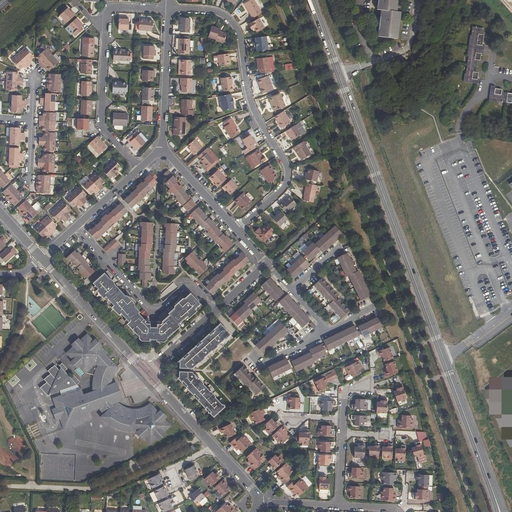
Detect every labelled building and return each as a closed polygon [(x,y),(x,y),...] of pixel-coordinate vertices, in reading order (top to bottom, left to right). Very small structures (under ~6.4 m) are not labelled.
[(247,0),(243,3),(252,18),(261,12),(253,0),(247,0)] [(377,0),(376,8),(377,8),(380,9),(377,35),(397,37),(401,11),(397,10),(397,0),(377,0)] [(59,15),(66,23),(75,15),(72,12),(71,12),(67,8),(59,15)] [(82,24),(76,18),(65,28),(70,35),(72,33),(75,36),(83,29),(80,26),(82,24)] [(129,19),(124,18),(125,20),(119,19),(118,30),(128,30),(129,19)] [(189,18),(180,18),(179,32),(188,32),(189,18)] [(264,27),(258,18),(248,23),(251,28),(253,27),(256,32),(264,27)] [(143,21),(139,21),(139,30),(152,30),(153,20),(143,20),(143,21)] [(215,40),(223,43),(226,35),(217,32),(218,30),(218,29),(211,26),(207,36),(215,39),(215,40)] [(463,81),(479,82),(479,79),(478,79),(479,72),(478,71),(478,69),(476,69),(477,62),(479,62),(480,59),(481,59),(481,53),(483,53),(484,45),(482,45),(484,34),(483,34),(483,31),(481,31),(482,27),(473,26),(471,35),(470,35),(467,54),(468,55),(466,74),(464,73),(463,81)] [(268,50),(266,36),(255,38),(256,42),(257,47),(258,52),(268,50)] [(188,47),(192,47),(192,40),(189,40),(189,39),(178,38),(177,53),(188,53),(188,47)] [(92,52),(93,44),(83,44),(82,57),(94,57),(94,52),(92,52)] [(38,62),(40,65),(51,55),(45,48),(44,49),(42,46),(38,49),(41,52),(36,56),(38,59),(40,60),(39,61),(38,62)] [(29,59),(30,58),(33,56),(25,47),(18,53),(12,59),(20,68),(22,66),(24,64),(25,66),(26,67),(28,64),(31,61),(30,61),(29,59)] [(154,47),(143,47),(143,59),(153,59),(153,56),(155,56),(155,52),(154,51),(154,47)] [(129,61),(129,51),(121,51),(121,49),(114,49),(113,60),(129,61)] [(46,67),(49,70),(57,62),(51,55),(40,65),(43,68),(44,67),(45,66),(46,67)] [(229,66),(228,60),(228,55),(218,56),(220,67),(229,66)] [(259,70),(260,74),(269,73),(267,57),(256,59),(257,63),(258,63),(258,66),(257,66),(258,70),(259,70)] [(92,65),(92,60),(81,60),(81,64),(81,73),(91,73),(92,65)] [(189,75),(190,60),(181,60),(180,75),(189,75)] [(22,77),(19,77),(18,76),(18,75),(18,71),(7,71),(7,80),(6,89),(17,89),(17,86),(17,84),(19,84),(22,84),(22,80),(22,77)] [(153,75),(154,75),(154,71),(142,71),(142,81),(153,82),(153,78),(153,75)] [(49,73),(49,77),(49,79),(47,79),(47,82),(46,86),(48,86),(48,87),(48,91),(53,91),(59,92),(60,83),(60,74),(49,73)] [(262,88),(260,88),(262,93),(273,89),(268,76),(257,79),(259,85),(260,84),(262,88)] [(191,88),(191,78),(180,78),(180,82),(181,82),(181,87),(181,92),(190,92),(190,88),(191,88)] [(231,82),(232,82),(231,78),(221,79),(222,93),(232,91),(231,85),(231,82)] [(118,81),(118,80),(113,80),(112,91),(126,92),(126,91),(126,84),(126,82),(121,81),(118,81)] [(91,83),(82,82),(82,96),(91,97),(92,86),(91,86),(91,83)] [(490,95),(490,101),(498,102),(498,101),(511,102),(511,91),(511,92),(503,92),(504,90),(501,89),(501,88),(495,87),(495,85),(491,85),(490,95)] [(154,92),(154,88),(142,88),(142,101),(152,101),(152,92),(154,92)] [(54,93),(53,93),(48,93),(45,93),(45,96),(45,98),(43,97),(40,97),(40,101),(40,104),(43,105),(44,105),(44,106),(44,109),(45,110),(50,110),(53,110),(53,102),(54,93)] [(25,99),(22,99),(20,99),(21,97),(21,94),(12,94),(11,102),(11,111),(20,111),(20,108),(20,106),(22,106),(25,107),(25,103),(25,99)] [(272,105),(271,105),(274,111),(285,107),(280,94),(270,98),(272,105)] [(232,98),(231,95),(220,97),(223,111),(234,109),(234,106),(234,105),(233,98),(232,98)] [(92,105),(92,101),(82,100),(82,104),(81,115),(91,115),(92,105)] [(190,111),(191,100),(181,100),(181,106),(180,106),(180,111),(190,111)] [(151,110),(141,110),(140,120),(151,121),(151,110)] [(55,112),(49,112),(44,112),(43,112),(43,115),(42,116),(39,116),(39,120),(39,124),(42,124),(42,126),(41,129),(43,129),(49,130),(54,130),(54,121),(55,112)] [(290,122),(284,112),(274,117),(276,121),(277,120),(278,122),(278,123),(281,128),(290,122)] [(113,113),(113,125),(127,125),(127,113),(113,113)] [(184,136),(184,119),(174,118),(173,136),(184,136)] [(235,126),(236,126),(231,118),(224,123),(225,126),(224,127),(230,138),(239,133),(236,129),(235,126)] [(88,130),(88,119),(78,119),(78,130),(88,130)] [(23,131),(20,131),(18,131),(19,129),(19,126),(10,126),(9,134),(9,143),(18,143),(18,140),(18,138),(20,138),(22,139),(23,135),(23,131)] [(300,135),(294,126),(286,132),(288,136),(289,135),(292,140),(300,135)] [(48,132),(43,131),(43,135),(43,137),(41,136),(38,136),(38,140),(37,144),(41,144),(42,144),(42,146),(42,149),(53,150),(54,141),(54,132),(48,132)] [(132,145),(134,147),(136,149),(144,142),(135,132),(126,140),(132,146),(132,145)] [(247,148),(250,152),(259,147),(256,143),(255,144),(254,140),(250,135),(243,140),(247,148)] [(106,147),(97,136),(89,143),(98,154),(106,147)] [(192,151),(191,152),(193,155),(201,147),(194,139),(187,145),(189,148),(192,151)] [(306,144),(304,141),(293,149),(295,152),(295,151),(298,155),(302,160),(311,154),(305,145),(306,144)] [(22,152),(19,152),(17,151),(17,149),(18,147),(9,146),(8,155),(8,163),(17,164),(17,160),(17,159),(18,159),(21,159),(21,155),(22,152)] [(264,156),(263,157),(262,158),(257,150),(256,151),(249,156),(255,166),(266,159),(264,156)] [(205,153),(203,151),(197,156),(199,159),(198,159),(206,168),(214,161),(206,152),(205,153)] [(42,153),(42,156),(42,158),(40,158),(37,158),(36,161),(36,165),(39,165),(41,165),(41,167),(41,171),(51,171),(52,162),(52,154),(42,153)] [(117,169),(120,166),(115,160),(102,171),(109,178),(112,175),(113,177),(117,173),(116,172),(118,170),(117,169)] [(272,172),(273,171),(269,165),(260,171),(268,184),(276,179),(272,172)] [(214,184),(217,187),(226,179),(217,169),(209,177),(215,183),(214,184)] [(319,172),(308,169),(306,174),(305,174),(304,179),(316,182),(319,172)] [(0,184),(1,185),(3,187),(9,181),(4,175),(0,170),(0,184)] [(167,170),(162,175),(167,181),(164,183),(169,189),(168,190),(171,193),(172,192),(173,194),(176,197),(175,198),(177,200),(182,206),(187,211),(195,204),(190,199),(185,193),(183,191),(184,190),(181,187),(179,184),(178,185),(175,183),(177,181),(172,176),(167,170)] [(99,185),(101,184),(103,181),(95,172),(88,178),(82,185),(90,194),(93,191),(94,190),(96,192),(99,190),(101,187),(99,185)] [(137,188),(135,190),(129,195),(124,200),(131,208),(137,203),(142,198),(145,196),(143,194),(146,192),(148,190),(149,191),(152,188),(151,187),(157,182),(154,179),(157,177),(152,172),(149,174),(144,180),(145,181),(142,183),(141,182),(139,184),(136,187),(137,188)] [(38,174),(38,177),(38,179),(35,179),(35,183),(35,186),(38,187),(38,188),(37,192),(50,193),(50,184),(51,175),(38,174)] [(230,194),(237,187),(230,179),(222,186),(225,190),(226,189),(230,194)] [(11,201),(12,202),(15,205),(23,197),(17,191),(11,184),(3,191),(5,194),(6,195),(5,196),(8,199),(10,202),(11,201)] [(304,197),(303,201),(313,203),(317,186),(306,184),(303,197),(304,197)] [(82,198),(83,196),(86,194),(79,186),(72,192),(65,198),(72,207),(75,204),(76,203),(78,205),(80,207),(83,204),(86,202),(83,199),(82,198)] [(237,204),(243,210),(251,202),(242,193),(233,201),(237,204)] [(281,203),(280,202),(277,205),(284,212),(286,209),(288,211),(295,204),(288,197),(285,199),(281,203)] [(25,216),(27,217),(29,220),(37,213),(31,206),(25,200),(17,207),(20,210),(21,211),(19,212),(21,214),(24,217),(25,216)] [(66,212),(67,211),(70,209),(63,201),(56,207),(49,213),(57,221),(59,219),(61,217),(62,219),(64,221),(67,219),(70,216),(67,214),(66,212)] [(102,220),(99,223),(93,228),(91,230),(90,229),(87,231),(95,239),(97,237),(98,238),(101,236),(106,230),(109,228),(108,227),(111,225),(113,223),(114,224),(117,221),(122,216),(127,211),(120,203),(115,208),(109,213),(107,216),(106,214),(103,217),(100,219),(102,220)] [(198,207),(190,215),(195,220),(200,225),(202,228),(203,227),(205,229),(208,232),(207,233),(209,235),(214,241),(217,244),(218,243),(220,245),(222,247),(221,249),(224,252),(232,245),(229,242),(230,241),(227,238),(225,235),(224,236),(222,234),(217,228),(215,226),(216,225),(213,222),(211,219),(210,221),(207,218),(203,213),(198,207)] [(275,218),(272,220),(278,226),(286,219),(279,212),(274,217),(275,218)] [(52,229),(54,227),(56,225),(47,216),(41,222),(34,228),(43,237),(45,235),(46,234),(48,236),(51,233),(54,231),(52,229)] [(139,251),(139,258),(138,265),(138,269),(140,269),(140,273),(139,280),(150,280),(150,273),(150,269),(149,269),(149,266),(149,259),(150,251),(150,248),(151,248),(152,244),(152,237),(152,231),(152,227),(151,227),(151,223),(140,222),(140,227),(142,227),(141,230),(141,237),(141,244),(141,247),(139,247),(139,251)] [(163,252),(163,259),(163,266),(162,270),(164,270),(164,273),(174,274),(175,270),(173,270),(173,267),(173,259),(174,252),(174,249),(175,249),(176,245),(176,238),(176,231),(176,227),(175,227),(175,224),(164,223),(164,227),(166,227),(166,231),(165,238),(165,245),(165,248),(163,248),(163,252)] [(256,233),(264,242),(272,234),(271,233),(274,231),(268,224),(265,227),(264,226),(261,229),(259,227),(255,231),(256,233)] [(307,248),(302,253),(309,260),(314,256),(319,251),(321,253),(326,248),(331,244),(337,239),(342,234),(334,226),(329,231),(324,236),(319,240),(314,245),(312,244),(307,248)] [(108,254),(119,244),(115,239),(104,249),(108,254)] [(11,252),(10,250),(8,248),(0,255),(0,257),(5,263),(16,252),(14,249),(11,252)] [(69,260),(71,259),(73,262),(78,267),(80,270),(79,271),(81,274),(84,276),(85,276),(87,278),(95,271),(92,268),(91,269),(89,267),(87,264),(88,263),(85,260),(80,255),(78,252),(77,253),(74,251),(67,258),(69,260)] [(187,261),(186,262),(188,265),(191,267),(192,266),(194,269),(199,274),(207,267),(202,261),(199,259),(198,260),(196,257),(194,255),(195,254),(192,251),(184,258),(187,261)] [(209,281),(207,284),(208,285),(205,287),(212,295),(215,292),(214,291),(217,289),(222,284),(225,282),(226,283),(228,280),(231,278),(230,277),(233,274),(238,269),(240,267),(241,268),(244,266),(246,264),(245,262),(248,260),(241,252),(238,255),(239,256),(237,258),(235,260),(234,259),(231,261),(226,266),(223,269),(223,270),(221,272),(219,275),(218,274),(215,276),(209,281)] [(340,264),(343,270),(346,276),(349,275),(352,281),(355,287),(358,294),(361,300),(371,295),(368,289),(365,282),(362,276),(359,270),(357,272),(353,265),(350,259),(347,253),(337,258),(340,264)] [(125,267),(128,257),(122,255),(118,265),(125,267)] [(291,266),(286,271),(293,278),(298,274),(303,269),(309,264),(301,257),(296,262),(291,266)] [(105,273),(93,283),(98,288),(96,290),(102,297),(104,298),(106,296),(109,299),(110,300),(113,305),(111,307),(119,314),(120,312),(129,321),(127,323),(139,336),(138,338),(141,341),(146,341),(146,339),(149,339),(150,328),(149,328),(149,326),(150,326),(150,321),(145,321),(138,313),(140,312),(135,306),(136,304),(130,298),(128,295),(125,295),(120,289),(118,287),(115,284),(115,282),(112,279),(110,278),(109,277),(105,273)] [(269,279),(261,286),(265,291),(270,296),(275,302),(283,294),(278,289),(273,284),(269,279)] [(321,279),(312,287),(316,292),(319,296),(323,300),(328,305),(326,306),(330,310),(335,314),(339,319),(348,310),(344,306),(340,301),(336,297),(337,296),(333,291),(329,287),(325,283),(321,279)] [(194,309),(200,303),(190,293),(184,298),(185,299),(183,301),(181,299),(174,306),(174,308),(168,313),(169,314),(162,321),(157,321),(157,327),(157,329),(156,340),(160,340),(160,342),(164,342),(167,339),(166,338),(179,326),(178,324),(186,316),(188,318),(196,311),(194,309)] [(244,304),(239,309),(234,314),(229,318),(236,326),(241,322),(247,317),(252,312),(250,310),(255,306),(261,301),(253,293),(248,298),(243,302),(244,304)] [(286,295),(278,303),(283,308),(287,313),(292,318),(297,323),(301,328),(309,321),(305,316),(300,311),(295,305),(291,300),(286,295)] [(363,323),(357,326),(362,336),(368,333),(374,330),(381,326),(376,317),(370,320),(363,323)] [(179,369),(192,369),(198,363),(199,364),(204,359),(204,358),(211,351),(212,352),(217,347),(217,346),(224,339),(225,340),(230,335),(219,323),(213,330),(214,331),(209,335),(208,334),(199,342),(200,343),(196,347),(195,346),(186,353),(188,355),(183,359),(182,358),(177,361),(179,363),(179,369)] [(260,342),(255,347),(262,354),(267,350),(272,345),(277,340),(282,336),(287,331),(280,323),(274,328),(270,333),(265,337),(260,342)] [(328,338),(322,340),(327,350),(333,347),(339,344),(346,341),(352,338),(358,335),(353,325),(347,328),(341,331),(334,335),(328,338)] [(104,411),(106,413),(107,414),(109,417),(112,419),(116,421),(119,423),(118,427),(121,428),(126,430),(132,430),(137,430),(144,438),(146,437),(152,444),(159,437),(160,439),(167,432),(166,431),(173,424),(166,417),(168,416),(162,409),(160,411),(155,404),(151,407),(147,409),(142,411),(137,411),(132,411),(127,409),(123,407),(124,405),(121,402),(120,401),(118,399),(116,396),(115,392),(114,388),(114,385),(114,384),(114,382),(114,378),(116,375),(117,372),(115,370),(116,370),(117,368),(118,367),(119,365),(109,354),(96,340),(89,333),(83,339),(80,339),(78,341),(78,343),(76,343),(76,345),(72,349),(72,350),(72,351),(71,351),(71,352),(71,353),(72,354),(72,355),(71,355),(75,359),(74,360),(80,367),(81,366),(88,373),(89,372),(96,374),(96,376),(95,379),(95,382),(95,385),(95,387),(95,390),(96,393),(87,396),(84,387),(80,383),(83,381),(76,374),(73,376),(68,370),(70,367),(65,362),(62,364),(64,366),(62,369),(57,364),(51,370),(53,373),(47,378),(49,381),(43,386),(51,395),(53,393),(62,390),(64,394),(55,397),(58,405),(59,406),(59,407),(57,407),(54,408),(58,419),(61,418),(62,417),(64,418),(63,419),(66,427),(75,424),(76,426),(85,422),(85,421),(94,417),(91,408),(100,405),(102,408),(104,411)] [(96,340),(109,354),(110,352),(97,339),(96,340)] [(309,353),(302,356),(296,359),(291,362),(295,372),(301,369),(307,366),(314,363),(313,360),(319,357),(326,354),(321,344),(314,348),(308,351),(309,353)] [(382,355),(383,357),(384,362),(393,358),(390,347),(378,351),(379,356),(381,355),(382,355)] [(273,365),(267,368),(272,378),(278,375),(284,372),(290,369),(285,359),(279,362),(273,365)] [(358,368),(360,367),(362,366),(359,360),(345,367),(349,375),(350,374),(352,377),(361,373),(359,370),(358,368)] [(387,371),(386,372),(384,372),(386,377),(398,373),(394,361),(385,365),(386,369),(387,371)] [(237,379),(241,383),(245,388),(246,387),(250,391),(255,396),(264,387),(259,382),(256,378),(254,379),(250,375),(246,370),(242,366),(233,375),(237,379)] [(192,372),(178,372),(178,377),(177,378),(181,382),(182,381),(186,386),(185,387),(192,395),(193,394),(198,399),(197,400),(204,408),(206,407),(210,412),(208,413),(212,417),(224,407),(221,404),(221,405),(214,397),(215,396),(210,391),(209,392),(202,384),(203,383),(198,378),(197,379),(191,372),(192,372)] [(328,381),(334,378),(332,374),(326,377),(314,382),(319,393),(328,388),(326,384),(325,382),(327,382),(328,381)] [(119,382),(114,384),(114,385),(114,388),(115,392),(116,396),(118,399),(120,401),(125,398),(119,382)] [(399,390),(397,391),(394,392),(397,402),(407,399),(402,385),(398,387),(399,390)] [(300,398),(290,398),(287,398),(287,403),(289,403),(290,403),(290,405),(290,410),(300,410),(300,398)] [(383,403),(381,403),(377,403),(376,414),(386,414),(387,400),(383,399),(383,403)] [(364,404),(364,400),(355,400),(355,405),(351,405),(351,409),(365,410),(366,404),(364,404)] [(321,401),(321,408),(322,408),(322,411),(332,412),(332,406),(335,406),(336,402),(321,401)] [(128,406),(124,405),(123,407),(127,409),(132,411),(137,411),(142,411),(147,409),(151,407),(155,404),(153,402),(151,404),(148,405),(145,406),(142,407),(138,408),(135,408),(132,407),(128,406)] [(261,414),(264,413),(265,413),(263,407),(249,413),(252,421),(254,420),(256,424),(265,419),(263,416),(262,417),(261,414)] [(107,414),(106,413),(103,416),(107,420),(111,423),(116,426),(118,427),(119,423),(116,421),(112,419),(109,417),(107,414)] [(365,422),(365,416),(351,415),(351,420),(354,420),(354,425),(363,426),(364,422),(365,422)] [(402,421),(399,421),(397,421),(397,428),(412,428),(413,420),(411,419),(411,416),(401,415),(401,419),(402,419),(402,421)] [(266,428),(270,433),(281,424),(278,421),(275,423),(271,419),(264,425),(267,427),(266,428)] [(224,432),(224,434),(226,438),(235,434),(230,424),(219,429),(221,433),(222,433),(224,432)] [(284,433),(286,432),(288,430),(283,425),(272,436),(278,442),(279,441),(282,444),(289,437),(287,434),(286,435),(284,433)] [(320,430),(320,436),(334,437),(334,433),(331,432),(331,427),(322,426),(321,430),(320,430)] [(302,444),(308,445),(309,439),(309,430),(305,430),(304,433),(299,433),(298,443),(302,443),(302,444)] [(423,441),(424,447),(429,446),(426,430),(417,432),(418,442),(423,441)] [(236,448),(238,450),(241,453),(251,444),(246,438),(245,439),(243,436),(238,440),(236,438),(230,444),(235,449),(236,448)] [(319,442),(319,449),(320,449),(320,452),(329,453),(330,447),(333,447),(333,443),(319,442)] [(372,457),(379,458),(379,443),(375,443),(375,447),(369,446),(368,456),(372,456),(372,457)] [(418,458),(424,456),(420,443),(416,444),(417,447),(411,449),(413,458),(417,457),(418,458)] [(361,448),(359,448),(355,447),(354,458),(364,459),(365,444),(361,444),(361,448)] [(385,458),(392,458),(392,444),(388,444),(388,447),(382,447),(382,456),(386,457),(385,458)] [(398,461),(405,461),(405,447),(401,446),(401,450),(395,450),(394,459),(398,459),(398,461)] [(250,463),(249,465),(254,470),(262,464),(259,461),(263,458),(256,449),(246,458),(249,461),(250,463)] [(282,462),(278,457),(277,458),(275,455),(268,462),(272,466),(269,469),(272,472),(282,462)] [(329,460),(333,460),(333,456),(318,455),(318,465),(329,466),(329,462),(329,460)] [(280,478),(279,479),(284,485),(290,479),(288,477),(293,472),(290,470),(291,469),(286,464),(276,473),(279,476),(280,478)] [(198,471),(195,465),(185,470),(190,480),(198,476),(196,473),(198,471)] [(362,479),(362,472),(360,472),(361,469),(351,468),(351,474),(348,474),(347,479),(362,479)] [(215,476),(214,475),(211,472),(204,479),(210,487),(221,477),(218,473),(215,476)] [(393,480),(395,480),(397,480),(397,474),(382,473),(381,482),(383,482),(383,485),(393,486),(393,482),(392,482),(393,480)] [(148,479),(152,488),(163,483),(159,474),(148,479)] [(323,479),(323,476),(319,475),(319,477),(319,490),(320,490),(328,491),(329,480),(325,479),(323,479)] [(419,480),(419,483),(419,487),(428,488),(429,476),(416,475),(416,480),(418,480),(419,480)] [(224,485),(225,484),(227,483),(223,479),(214,488),(222,497),(229,490),(226,487),(224,485)] [(294,492),(295,493),(298,497),(308,487),(303,482),(302,482),(300,480),(295,484),(293,482),(287,488),(292,493),(294,492)] [(154,491),(158,500),(169,495),(164,486),(154,491)] [(350,492),(350,494),(350,498),(360,499),(360,487),(347,487),(347,492),(349,492),(350,492)] [(200,502),(205,497),(203,494),(198,489),(190,497),(195,503),(198,501),(200,502)] [(392,493),(393,493),(393,489),(383,489),(383,492),(381,492),(380,501),(396,501),(396,495),(394,495),(392,495),(392,493)] [(417,496),(413,496),(413,500),(427,501),(428,491),(417,490),(417,494),(417,496)] [(159,503),(162,511),(164,511),(173,508),(172,505),(175,503),(172,497),(159,503)] [(230,508),(229,506),(226,503),(215,511),(236,511),(232,507),(230,508)]
